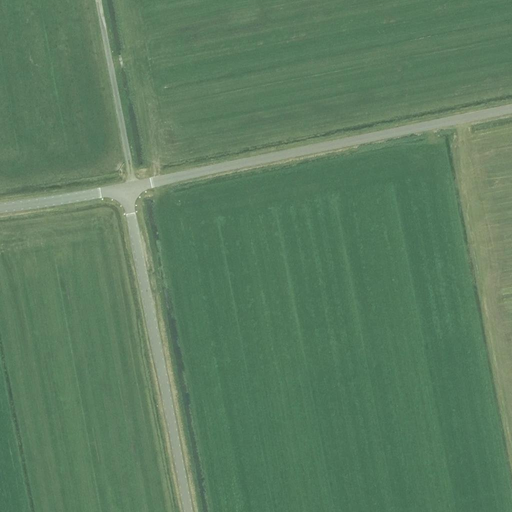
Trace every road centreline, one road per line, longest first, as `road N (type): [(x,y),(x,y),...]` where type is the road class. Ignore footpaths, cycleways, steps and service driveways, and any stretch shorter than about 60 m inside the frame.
road 1 (unclassified): [(125,187),(511,108)]
road 2 (tertiary): [(187,511),(125,187)]
road 3 (tertiary): [(0,207),(125,187)]
